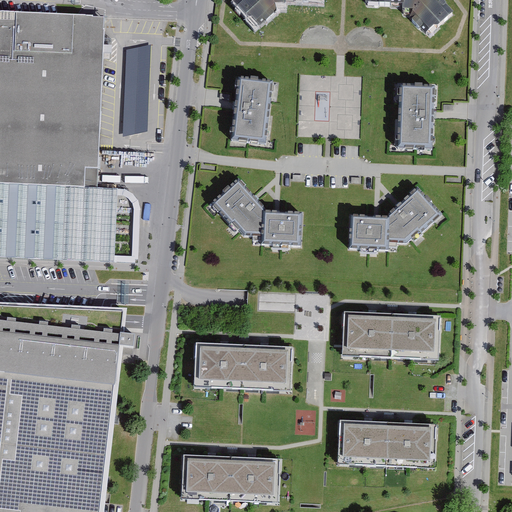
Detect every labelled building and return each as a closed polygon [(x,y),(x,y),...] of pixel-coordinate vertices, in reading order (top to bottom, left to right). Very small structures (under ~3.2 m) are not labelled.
[(259,26),(288,0),(313,0),(325,0),(243,0),(239,4),(259,26)] [(454,14),(439,0),(368,0),(368,5),(403,6),(432,36),(454,14)] [(106,21),(0,15),(0,260),(135,267),(136,230),(109,228),(112,188),(97,187),(106,21)] [(151,133),(153,46),(128,45),(126,132),(151,133)] [(268,143),(273,85),(242,82),(237,141),(268,143)] [(435,150),(436,90),(404,90),(403,149),(435,150)] [(218,205),(247,235),(268,236),(268,243),(302,245),(304,215),(269,214),(241,184),(218,205)] [(421,193),(390,219),(357,217),(355,248),(390,250),(390,242),(408,243),(440,216),(421,193)] [(0,511),(105,511),(125,348),(136,349),(138,336),(125,334),(128,310),(0,296),(0,511)] [(439,358),(441,319),(349,315),(347,354),(439,358)] [(289,389),(291,350),(199,346),(197,385),(289,389)] [(434,467),(436,428),(344,424),(342,463),(434,467)] [(278,501),(280,462),(187,458),(186,497),(278,501)]
